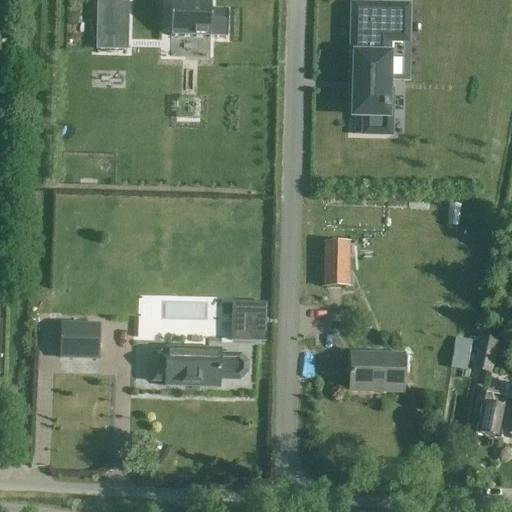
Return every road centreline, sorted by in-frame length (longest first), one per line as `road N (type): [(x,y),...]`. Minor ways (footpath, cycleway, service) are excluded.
road 1 (residential): [(296,0),(284,500)]
road 2 (residential): [(284,500),(0,485)]
road 3 (residential): [(453,504),(284,500)]
